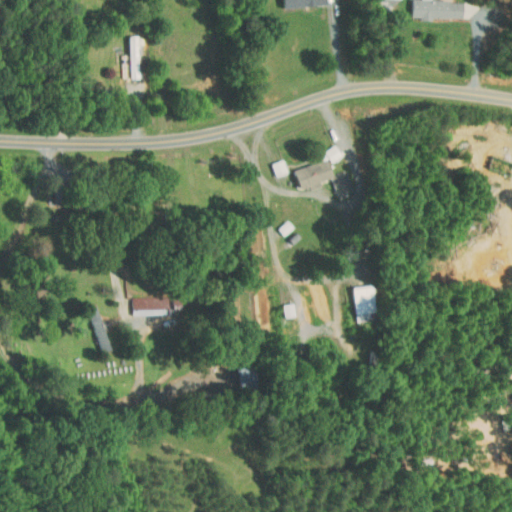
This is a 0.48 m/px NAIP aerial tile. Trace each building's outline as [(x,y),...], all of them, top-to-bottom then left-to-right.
[(452,0),(401,0),(401,12),(452,13),(452,0)] [(118,31),(120,72),(128,71),(127,31),(118,31)] [(327,190),(347,184),(340,162),(321,168),(317,154),(329,151),(326,141),(305,147),(308,155),(282,162),(288,182),(298,179),(299,182),(309,179),(308,174),(321,170),(327,190)] [(277,166),(272,153),(260,157),(265,170),(277,166)] [(340,280),(345,315),(366,312),(361,277),(340,280)] [(273,311),(284,309),(282,296),(271,298),(273,311)] [(77,306),(91,345),(100,342),(86,302),(77,306)]
